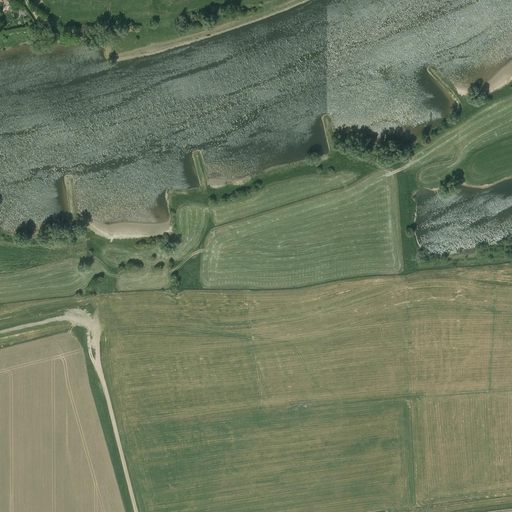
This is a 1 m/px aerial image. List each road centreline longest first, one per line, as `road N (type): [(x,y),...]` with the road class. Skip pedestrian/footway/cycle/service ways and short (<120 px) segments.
road 1 (track): [(0,331),(81,321),(137,511)]
road 2 (track): [(412,336),(429,511)]
road 3 (track): [(511,108),(378,179)]
road 4 (track): [(211,209),(205,240),(173,271),(111,278)]
road 5 (track): [(84,256),(111,274),(97,368)]
